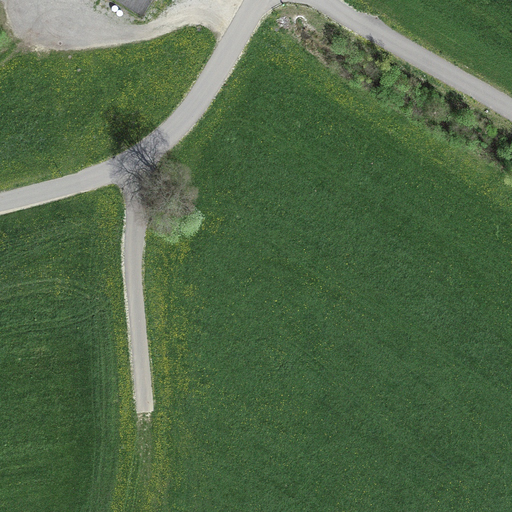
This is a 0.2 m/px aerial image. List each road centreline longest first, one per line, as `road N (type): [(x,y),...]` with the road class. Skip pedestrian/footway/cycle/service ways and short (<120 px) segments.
road 1 (track): [(143,410),(132,306),(135,171)]
road 2 (unclassified): [(322,0),(511,114)]
road 3 (unclassified): [(249,0),(135,171)]
